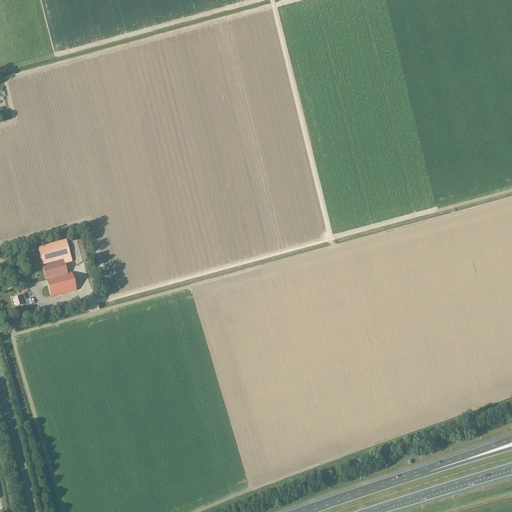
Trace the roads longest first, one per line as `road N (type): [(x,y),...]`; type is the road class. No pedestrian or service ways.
road 1 (track): [(85,293),(108,300),(333,238)]
road 2 (track): [(330,239),(271,0)]
road 3 (track): [(511,190),(333,238)]
road 4 (track): [(0,244),(89,219),(112,299)]
road 5 (motorway): [(366,511),(509,467)]
road 6 (secondary): [(32,511),(0,380)]
road 7 (motorway): [(511,438),(385,484)]
road 8 (motorway): [(511,448),(385,484)]
